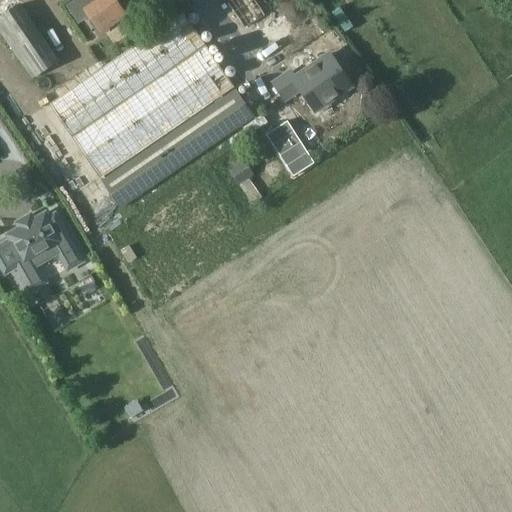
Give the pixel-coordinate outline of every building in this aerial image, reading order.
[(54,64),(58,62),(19,3),(0,16),(0,32),(30,79),(32,78),(37,86),(59,71),(54,64)] [(242,7),(229,14),(243,40),(256,33),(242,7)] [(102,48),(130,29),(121,17),(93,36),(102,48)] [(199,47),(183,58),(190,68),(206,58),(199,47)] [(270,82),(285,103),(301,91),(315,111),(351,87),(328,54),(295,76),(289,68),(270,82)] [(101,188),(221,113),(210,95),(225,85),(214,67),(194,80),(204,97),(120,150),(110,157),(112,161),(92,174),(101,188)] [(51,116),(26,131),(63,191),(88,176),(51,116)] [(305,134),(277,147),(297,180),(321,165),(305,134)] [(234,165),(224,172),(231,184),(242,177),(234,165)] [(242,199),(255,217),(265,209),(252,192),(242,199)] [(17,224),(19,226),(7,233),(9,236),(0,241),(0,264),(1,267),(12,261),(26,285),(42,276),(32,260),(54,248),(63,264),(78,255),(53,211),(44,216),(42,213),(31,219),(29,217),(17,224)]
